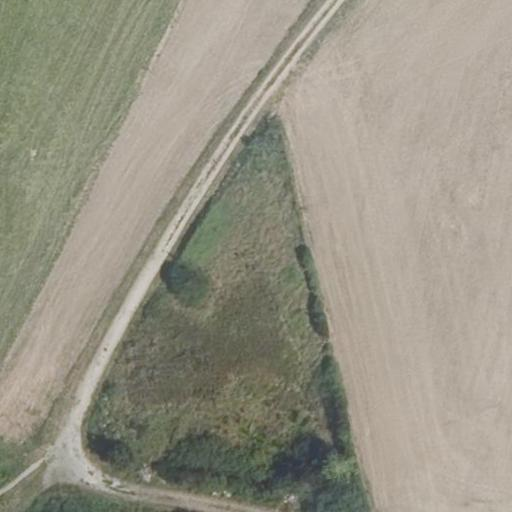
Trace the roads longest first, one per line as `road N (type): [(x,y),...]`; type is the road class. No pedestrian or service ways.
road 1 (track): [(344,0),(209,182),(109,344),(68,429),(73,468)]
road 2 (track): [(248,511),(73,468)]
